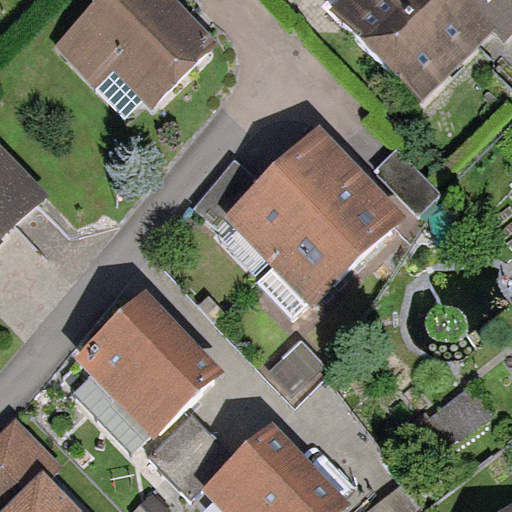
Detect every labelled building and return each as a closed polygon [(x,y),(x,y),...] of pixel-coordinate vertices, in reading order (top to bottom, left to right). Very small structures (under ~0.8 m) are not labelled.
[(102,0),(56,44),(101,87),(117,70),(150,106),(221,38),(183,0),(102,0)] [(511,0),(333,0),(327,6),(422,101),(493,30),(501,37),(511,26),(511,0)] [(402,216),(318,128),(226,216),(311,304),(402,216)] [(0,136),(0,243),(54,193),(0,136)] [(398,146),(375,168),(420,215),(443,193),(398,146)] [(237,161),(197,209),(216,224),(255,176),(237,161)] [(148,290),(75,358),(150,439),(224,371),(148,290)] [(0,511),(82,511),(49,477),(61,465),(17,419),(0,435),(0,511)] [(272,424),(203,488),(225,511),(342,511),(349,506),(272,424)] [(407,484),(369,511),(414,511),(423,505),(407,484)]
